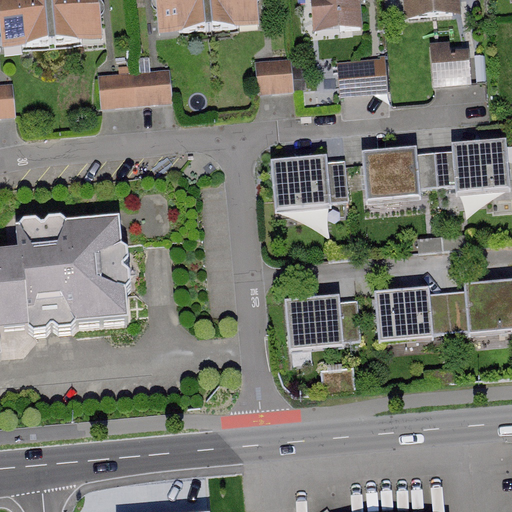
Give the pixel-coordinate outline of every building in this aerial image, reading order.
[(49,0),(3,0),(8,55),(54,51),(49,0)] [(95,0),(49,0),(54,51),(100,47),(95,0)] [(209,0),(159,0),(163,40),(212,36),(209,0)] [(259,0),(209,0),(212,36),(262,32),(259,0)] [(311,0),(314,44),(367,41),(364,0),(311,0)] [(459,0),(406,0),(408,22),(461,19),(459,0)] [(471,48),(431,52),(433,71),(434,90),(474,87),(472,68),(471,48)] [(256,63),(260,103),(297,100),(293,59),(256,63)] [(387,62),(338,64),(340,101),(389,98),(387,62)] [(102,75),(105,119),(173,114),(169,70),(102,75)] [(12,87),(0,88),(0,126),(15,125),(12,87)] [(505,145),(452,148),(455,199),(509,195),(505,145)] [(415,154),(361,158),(365,203),(419,198),(415,154)] [(450,155),(418,158),(420,192),(453,189),(450,155)] [(325,160),(271,165),(276,217),(330,212),(325,160)] [(349,205),(345,164),(327,166),(331,206),(349,205)] [(0,372),(26,371),(22,328),(146,319),(140,228),(10,238),(12,258),(0,259),(0,372)] [(511,284),(466,289),(471,341),(511,337),(511,284)] [(428,293),(374,297),(379,348),(432,343),(428,293)] [(464,295),(430,298),(434,338),(467,335),(464,295)] [(338,302),(285,307),(290,356),(342,351),(338,302)] [(361,345),(358,304),(340,306),(344,347),(361,345)]
